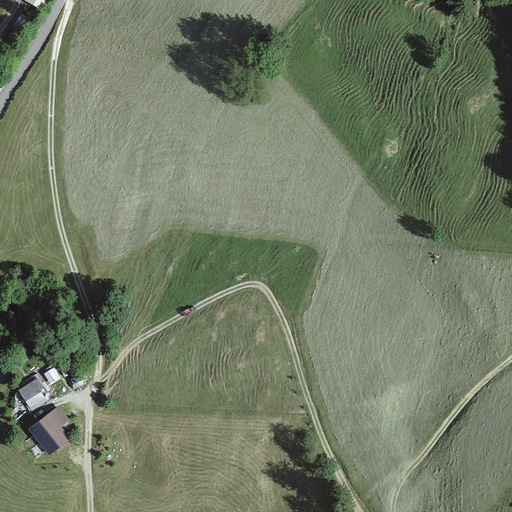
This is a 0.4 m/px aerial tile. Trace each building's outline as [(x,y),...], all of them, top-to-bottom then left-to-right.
[(24,0),(24,1),(40,10),(46,0),(24,0)] [(10,359),(17,367),(29,356),(22,348),(10,359)] [(54,368),(44,374),(50,384),(60,378),(54,368)] [(81,374),(71,380),(76,389),(86,383),(81,374)] [(19,391),(32,411),(47,401),(44,396),(47,393),(38,379),(19,391)] [(59,406),(29,430),(50,456),(71,440),(62,428),(70,421),(59,406)]
